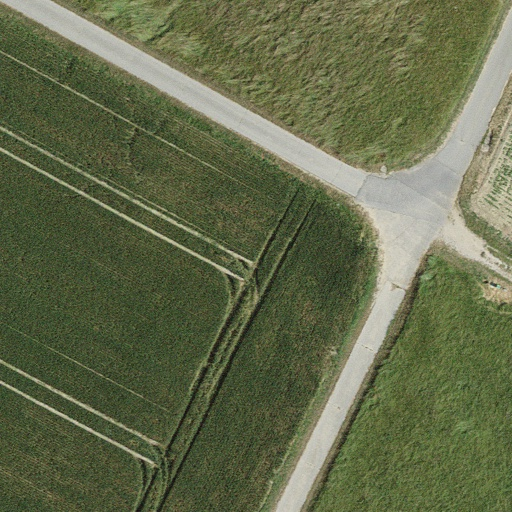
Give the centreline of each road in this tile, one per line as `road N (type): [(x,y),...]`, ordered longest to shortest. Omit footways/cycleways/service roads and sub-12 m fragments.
road 1 (track): [(511,272),(22,0)]
road 2 (track): [(511,37),(287,511)]
